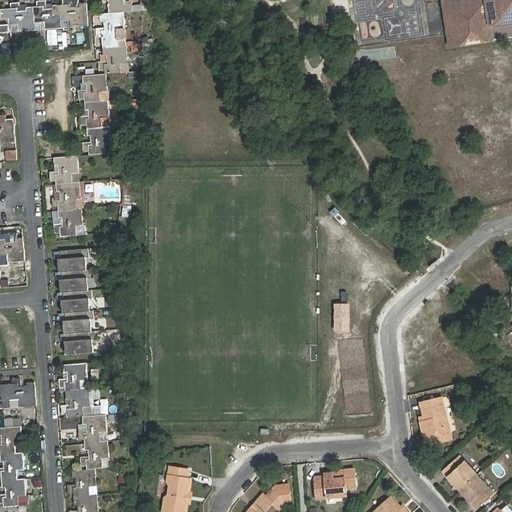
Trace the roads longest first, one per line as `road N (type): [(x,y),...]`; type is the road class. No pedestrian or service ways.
road 1 (residential): [(0,83),(25,82),(39,297)]
road 2 (residential): [(39,297),(58,511)]
road 3 (residential): [(385,447),(400,430),(390,333),(396,313),(440,274)]
road 4 (residential): [(219,511),(248,467),(278,449),(385,447)]
